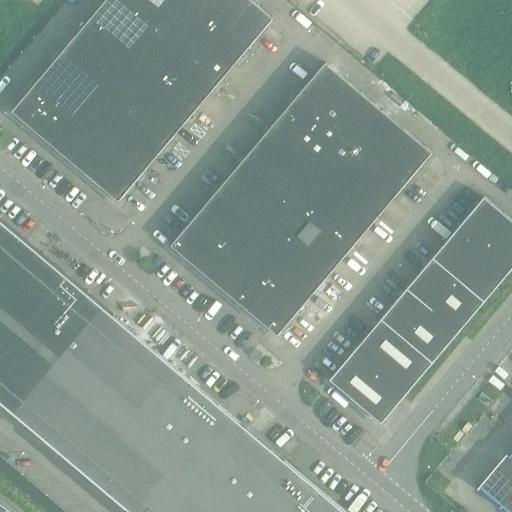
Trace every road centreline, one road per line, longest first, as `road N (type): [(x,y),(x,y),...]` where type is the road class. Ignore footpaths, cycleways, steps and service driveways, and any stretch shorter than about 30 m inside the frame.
road 1 (unclassified): [(373,482),(0,167)]
road 2 (unclassified): [(373,482),(511,316)]
